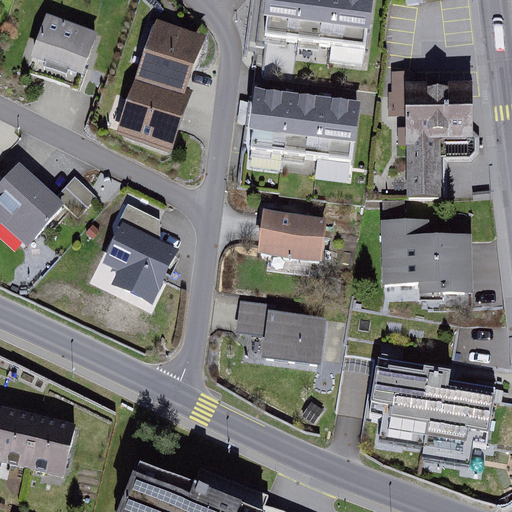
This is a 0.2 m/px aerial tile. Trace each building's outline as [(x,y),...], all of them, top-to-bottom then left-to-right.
[(374,0),(264,0),(259,37),(368,51),(374,0)] [(88,56),(97,32),(47,13),(31,54),(82,73),(88,56)] [(154,19),(134,74),(182,91),(202,37),(154,19)] [(192,95),(182,91),(134,74),(113,132),(171,153),(192,95)] [(435,202),(435,144),(464,143),(464,88),(412,88),(412,75),(387,75),(387,90),(392,90),(392,145),(401,145),(401,202),(435,202)] [(363,101),(254,88),(246,148),(355,162),(363,101)] [(64,206),(18,166),(0,186),(0,223),(27,248),(64,206)] [(96,196),(76,178),(58,198),(78,217),(96,196)] [(324,217),(264,210),(259,253),(319,260),(324,217)] [(162,276),(176,250),(122,221),(102,260),(116,268),(109,282),(150,304),(165,278),(162,276)] [(441,287),(441,296),(466,296),(465,240),(420,241),(420,224),(369,225),(370,289),(441,287)] [(279,307),(240,302),(235,333),(260,337),(258,356),(316,365),(322,321),(278,314),(279,307)] [(344,353),(338,389),(368,395),(361,436),(479,456),(493,378),(344,353)] [(0,470),(18,475),(31,424),(0,416),(0,470)] [(68,434),(31,424),(18,475),(55,484),(68,434)] [(252,511),(133,467),(115,511),(252,511)]
